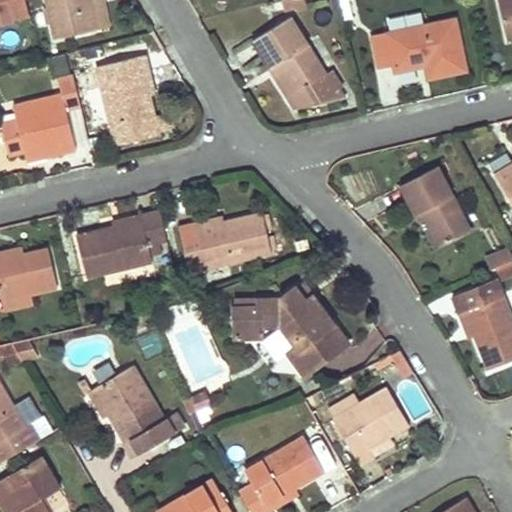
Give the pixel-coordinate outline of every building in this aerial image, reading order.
[(26,0),(0,0),(0,24),(15,21),(14,19),(30,15),(26,0)] [(46,0),(56,41),(111,27),(104,0),(99,0),(91,2),(90,0),(46,0)] [(303,0),(279,0),(282,11),(293,8),(294,11),(305,9),(303,0)] [(511,0),(497,0),(504,28),(511,26),(511,0)] [(394,70),(406,68),(417,65),(416,59),(423,58),(427,78),(465,69),(454,19),(372,37),(378,66),(393,63),(394,70)] [(343,90),(333,75),(327,79),(292,20),(255,42),(272,69),(277,66),(295,96),(305,112),(345,102),(339,92),(343,90)] [(161,133),(154,103),(147,72),(152,71),(148,56),(101,67),(119,143),(161,133)] [(277,66),(272,69),(290,99),(295,96),(277,66)] [(83,108),(77,79),(60,83),(63,97),(15,108),(19,123),(2,127),(9,157),(26,154),(25,149),(44,144),(48,158),(76,152),(67,112),(83,108)] [(28,162),(48,158),(44,144),(25,149),(26,154),(28,162)] [(511,202),(511,163),(495,174),(511,202)] [(401,186),(408,200),(415,213),(422,210),(441,245),(471,230),(438,167),(401,186)] [(139,216),(140,218),(141,221),(76,235),(86,278),(171,258),(161,211),(139,216)] [(181,227),(184,240),(187,253),(203,250),(208,270),(274,255),(264,213),(198,228),(197,223),(181,227)] [(490,254),(496,265),(511,258),(506,247),(490,254)] [(0,255),(0,297),(1,302),(30,295),(58,288),(48,249),(14,258),(13,253),(0,255)] [(511,271),(511,270),(511,257),(511,258),(496,265),(502,276),(511,271)] [(477,285),(464,291),(451,296),(458,314),(466,311),(476,334),(488,367),(511,357),(511,318),(502,292),(496,278),(477,285)] [(312,296),(302,282),(295,288),(305,302),(312,296)] [(237,342),(250,340),(263,339),(262,329),(283,327),(298,348),(288,354),(304,376),(348,342),(312,296),(305,302),(295,288),(279,299),(255,302),(256,310),(235,312),(237,342)] [(4,312),(33,304),(30,295),(1,302),(4,312)] [(235,312),(256,310),(255,302),(234,305),(235,312)] [(458,314),(468,338),(476,334),(466,311),(458,314)] [(406,376),(414,372),(400,348),(392,353),(406,376)] [(128,441),(126,442),(124,443),(132,456),(158,441),(184,426),(175,412),(164,419),(132,365),(96,387),(112,414),(128,441)] [(25,426),(9,397),(0,381),(0,463),(41,440),(31,423),(25,426)] [(90,390),(106,417),(112,414),(96,387),(90,390)] [(329,408),(360,463),(375,455),(370,446),(390,435),(409,425),(388,388),(361,403),(355,394),(329,408)] [(196,410),(203,407),(210,404),(205,392),(191,398),(196,410)] [(323,402),(317,392),(306,397),(312,408),(323,402)] [(375,455),(395,444),(390,435),(370,446),(375,455)] [(239,489),(252,511),(263,511),(270,508),(266,502),(294,485),(323,469),(304,436),(245,471),(251,482),(239,489)] [(48,511),(41,499),(60,489),(42,456),(0,478),(0,483),(9,501),(3,504),(6,511),(48,511)] [(230,511),(212,478),(151,511),(230,511)] [(0,483),(0,499),(3,504),(9,501),(0,483)] [(270,508),(298,492),(294,485),(266,502),(270,508)] [(470,511),(473,510),(465,495),(437,511),(470,511)]
